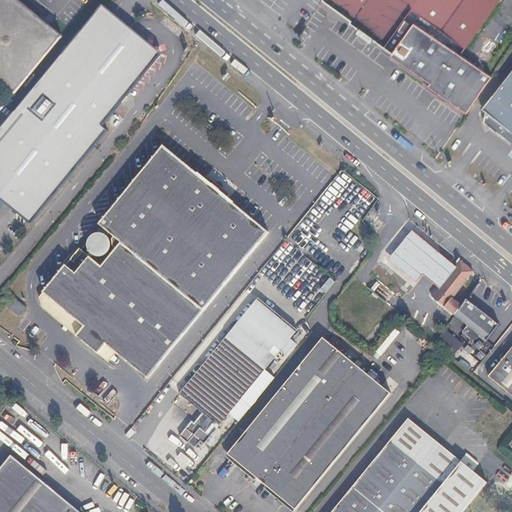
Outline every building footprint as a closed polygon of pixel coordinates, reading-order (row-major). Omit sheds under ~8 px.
[(15,0),(0,0),(0,84),(13,96),(61,36),(15,0)] [(500,0),(324,0),(387,44),(411,9),(466,48),(500,0)] [(103,5),(62,54),(122,103),(162,55),(103,5)] [(493,77),(414,23),(392,55),(432,84),(430,87),(468,113),(493,77)] [(122,103),(62,54),(0,130),(0,198),(32,225),(109,131),(103,126),(122,103)] [(511,73),(484,110),(488,113),(485,124),(499,135),(511,145),(511,73)] [(198,175),(163,146),(99,225),(121,243),(102,267),(79,248),(42,293),(83,326),(75,336),(97,355),(105,345),(146,380),(268,233),(234,205),(235,204),(228,198),(230,195),(219,186),(208,177),(206,180),(199,174),(198,175)] [(323,261),(343,277),(378,234),(358,217),(323,261)] [(424,274),(441,289),(458,268),(412,230),(388,259),(417,283),(424,274)] [(248,289),(298,328),(336,279),(287,240),(248,289)] [(463,263),(458,268),(441,289),(434,298),(455,315),(464,305),(454,297),(474,272),(463,263)] [(482,278),(474,272),(454,297),(464,305),(467,299),(482,278)] [(194,447),(199,441),(215,410),(216,409),(212,407),(242,367),(257,347),(273,325),(280,316),(255,297),(177,393),(201,412),(187,429),(186,428),(179,435),(194,447)] [(14,299),(8,307),(20,316),(26,309),(14,299)] [(464,305),(455,315),(464,322),(461,327),(469,333),(472,329),(487,341),(499,326),(477,308),(467,299),(464,305)] [(283,319),(280,316),(273,325),(276,328),(283,319)] [(216,424),(219,426),(243,382),(260,357),(281,334),(289,323),(283,319),(276,328),(259,349),(255,354),(244,369),(216,409),(215,410),(199,441),(202,444),(208,437),(204,434),(211,424),(213,427),(216,424)] [(243,382),(219,426),(257,376),(295,328),(289,323),(281,334),(260,357),(243,382)] [(276,328),(273,325),(257,347),(259,349),(276,328)] [(446,330),(437,341),(454,355),(464,344),(446,330)] [(296,511),(390,394),(321,340),(228,456),(296,511)] [(255,354),(259,349),(257,347),(242,367),(244,369),(255,354)] [(511,348),(489,376),(511,395),(511,348)] [(212,407),(216,409),(244,369),(242,367),(212,407)] [(451,511),(480,477),(474,472),(480,465),(468,454),(462,462),(411,418),(333,511),(451,511)] [(0,468),(0,511),(83,511),(12,454),(0,468)] [(464,511),(488,484),(480,477),(451,511),(464,511)]
